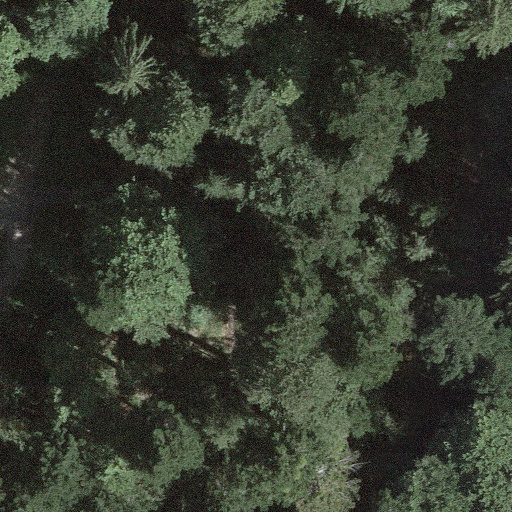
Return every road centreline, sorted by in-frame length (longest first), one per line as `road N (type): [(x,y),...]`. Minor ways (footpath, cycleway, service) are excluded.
road 1 (track): [(37,148),(91,0)]
road 2 (track): [(37,148),(0,294)]
